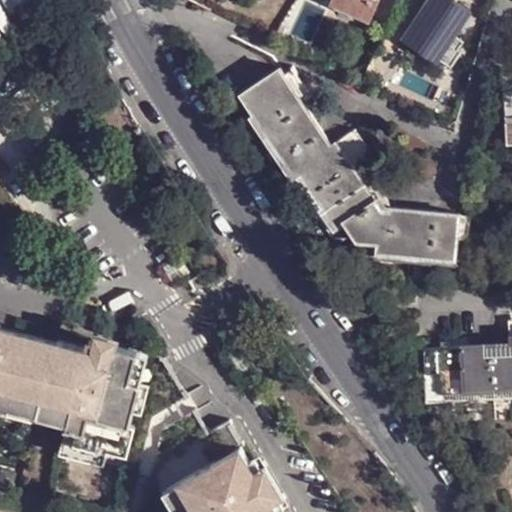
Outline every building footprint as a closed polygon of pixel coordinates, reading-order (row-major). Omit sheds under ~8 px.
[(371,22),(380,0),(334,0),(333,4),(371,22)] [(449,0),(433,0),(408,38),(452,68),(464,51),(461,48),(466,41),(455,34),(459,29),(462,31),(475,14),(457,1),(455,4),(449,0)] [(242,93),(297,175),(303,172),(339,226),(346,221),(360,240),(380,243),(379,252),(456,259),(460,212),(392,204),(392,209),(382,209),(354,166),(373,154),(356,129),(333,145),(281,67),(242,93)] [(0,391),(67,409),(64,421),(62,427),(73,429),(71,442),(102,450),(122,456),(131,425),(125,423),(136,381),(125,379),(132,350),(108,344),(106,352),(83,345),(52,337),(51,341),(0,327),(0,391)] [(108,344),(85,337),(83,345),(106,352),(108,344)] [(511,343),(424,349),(425,371),(441,371),(443,394),(511,390),(511,343)] [(67,409),(0,391),(0,405),(64,421),(67,409)] [(73,429),(62,427),(56,454),(99,464),(102,450),(71,442),(73,429)] [(247,466),(236,447),(169,485),(185,511),(186,511),(190,509),(191,511),(274,511),(270,505),(247,466)] [(257,459),(247,466),(270,505),(280,498),(257,459)] [(185,511),(169,485),(160,492),(171,511),(185,511)]
